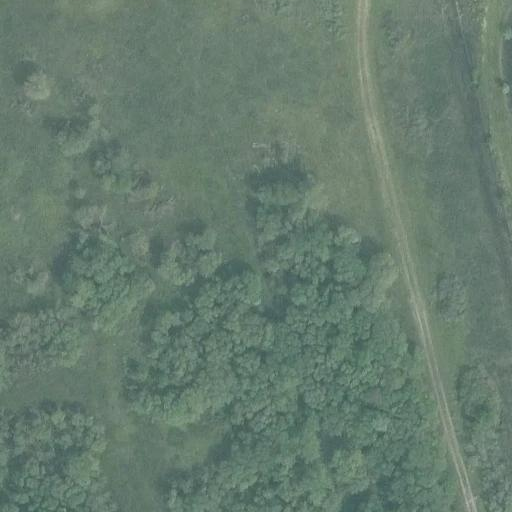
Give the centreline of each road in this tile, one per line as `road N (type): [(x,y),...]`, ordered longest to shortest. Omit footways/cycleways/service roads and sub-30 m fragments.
road 1 (track): [(322,511),(158,0)]
road 2 (track): [(366,0),(480,511)]
